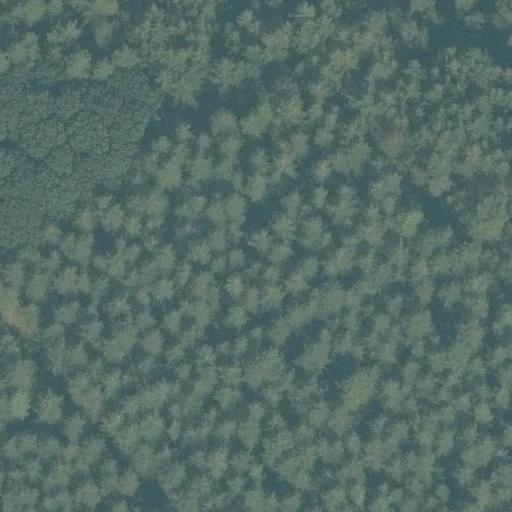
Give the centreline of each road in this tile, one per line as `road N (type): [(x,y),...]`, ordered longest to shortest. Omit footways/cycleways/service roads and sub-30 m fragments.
road 1 (track): [(0,261),(212,116),(282,86),(511,320)]
road 2 (track): [(106,0),(163,149)]
road 3 (track): [(199,125),(228,0)]
